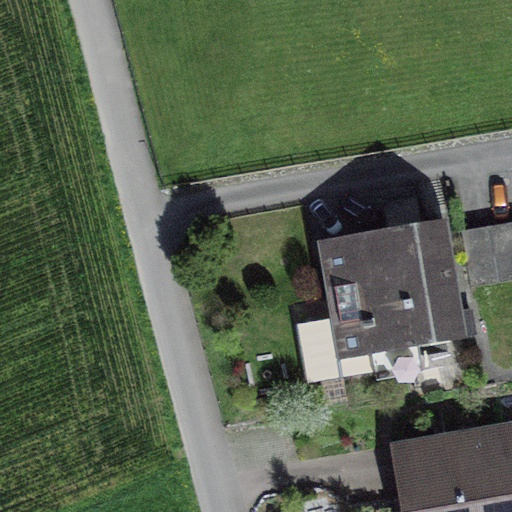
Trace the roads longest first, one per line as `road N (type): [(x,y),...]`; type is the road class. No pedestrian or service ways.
road 1 (residential): [(144,214),(511,150)]
road 2 (residential): [(144,214),(220,511)]
road 3 (residential): [(89,0),(144,214)]
